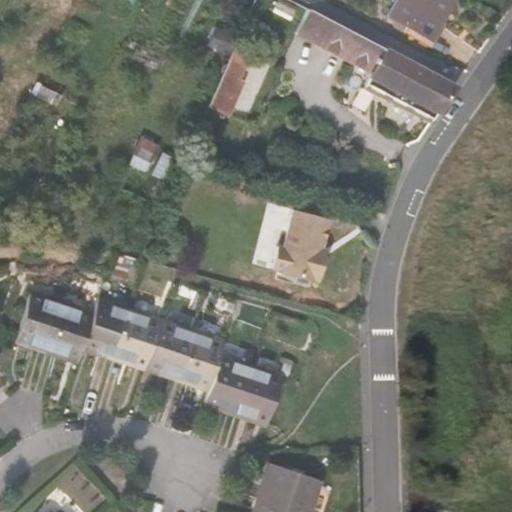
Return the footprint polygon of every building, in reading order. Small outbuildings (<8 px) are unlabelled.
[(398,24),(419,37),(442,0),(387,0),(383,6),(402,17),(398,24)] [(285,24),(308,37),(321,15),(296,2),(285,24)] [(308,37),(330,48),(343,27),(321,15),(308,37)] [(419,115),(446,80),(343,27),(330,48),(376,74),(369,87),(419,115)] [(230,78),(223,73),(236,46),(222,39),(194,97),(214,106),(230,78)] [(139,135),(128,162),(146,170),(157,143),(139,135)] [(312,252),(307,251),(319,213),(282,202),(270,241),(264,239),(257,262),(263,263),(263,264),(299,274),(305,275),(312,252)] [(3,314),(35,325),(49,282),(17,272),(3,314)] [(70,320),(98,329),(113,287),(85,278),(80,292),(70,320)] [(65,335),(70,320),(80,292),(49,282),(35,325),(65,335)] [(98,329),(129,339),(144,297),(113,287),(98,329)] [(159,349),(167,327),(173,307),(144,297),(129,339),(159,349)] [(190,359),(199,330),(203,316),(173,307),(167,327),(159,349),(190,359)] [(186,372),(223,384),(236,343),(199,330),(190,359),(186,372)] [(223,384),(255,394),(268,353),(236,343),(223,384)] [(310,511),(318,482),(267,466),(249,511),(310,511)] [(2,511),(48,511),(26,490),(2,511)]
